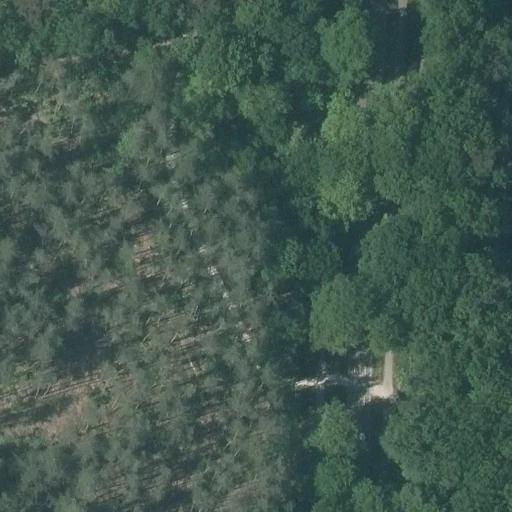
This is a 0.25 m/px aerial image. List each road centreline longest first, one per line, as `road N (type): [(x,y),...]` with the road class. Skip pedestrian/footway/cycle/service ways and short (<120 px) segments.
road 1 (unclassified): [(352,511),(369,0)]
road 2 (unknown): [(288,378),(241,511)]
